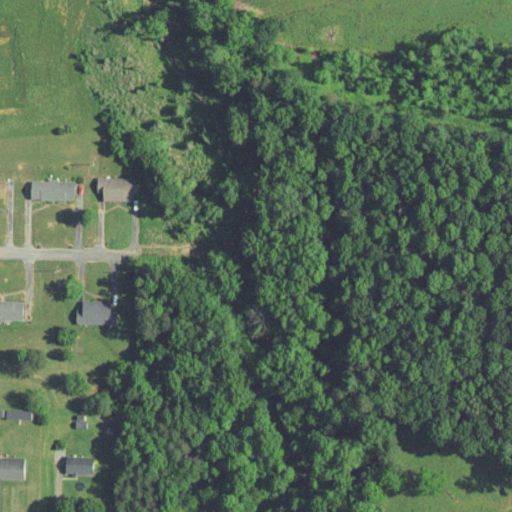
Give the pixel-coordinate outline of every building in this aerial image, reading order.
[(84,187),(91,187),(91,195),(119,195),(119,187),(125,187),(125,172),(85,171),(84,187)] [(19,174),(18,194),(63,194),(63,175),(19,174)] [(11,295),(0,294),(0,314),(10,314),(11,295)] [(104,319),(104,304),(98,304),(98,295),(70,295),(69,302),(64,302),(64,318),(104,319)] [(53,468),(81,469),(82,451),(53,450),(53,468)] [(0,474),(12,475),(12,452),(0,451),(0,474)]
